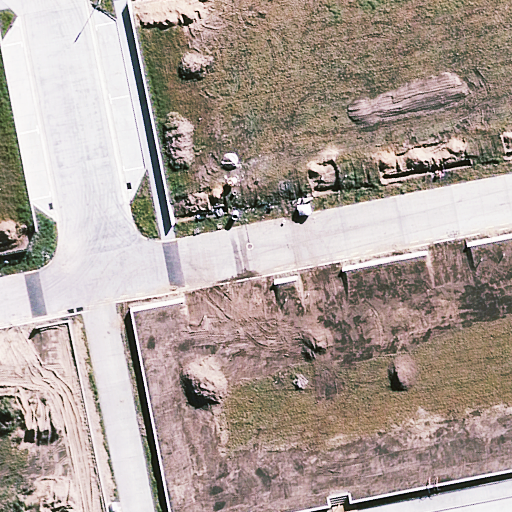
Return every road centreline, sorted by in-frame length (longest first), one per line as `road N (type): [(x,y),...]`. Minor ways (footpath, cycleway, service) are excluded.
road 1 (residential): [(511,202),(105,280)]
road 2 (residential): [(48,0),(105,280)]
